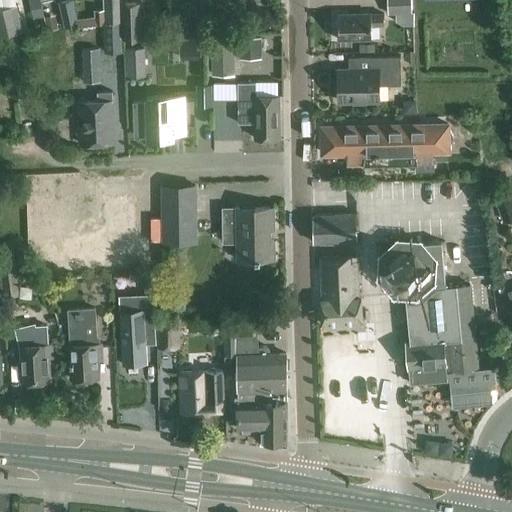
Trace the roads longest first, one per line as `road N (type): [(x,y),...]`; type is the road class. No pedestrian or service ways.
road 1 (residential): [(308,490),(297,0)]
road 2 (primary): [(308,490),(0,454)]
road 3 (unknown): [(300,159),(79,158),(47,141),(40,111)]
road 4 (primary): [(430,511),(308,490)]
